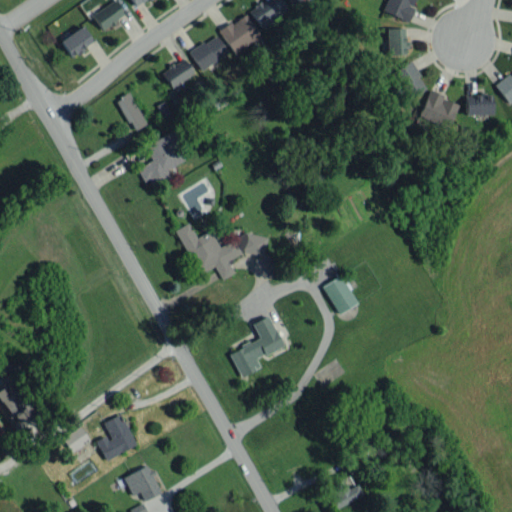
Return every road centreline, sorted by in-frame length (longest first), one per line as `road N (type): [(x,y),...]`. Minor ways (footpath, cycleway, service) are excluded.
road 1 (residential): [(0,31),(271,511)]
road 2 (residential): [(465,40),(481,0),(131,53),(47,116)]
road 3 (residential): [(0,468),(182,346),(333,264)]
